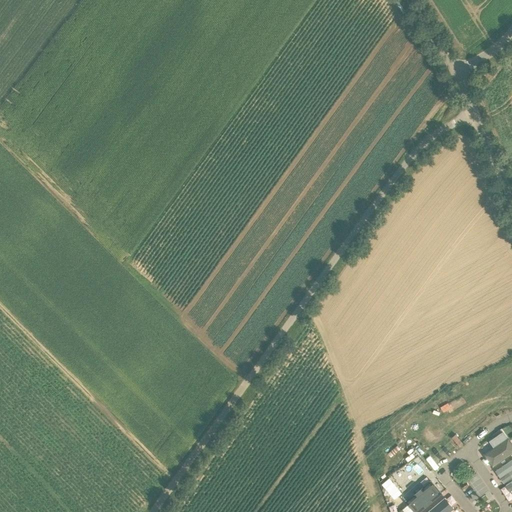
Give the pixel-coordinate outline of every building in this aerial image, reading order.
[(449,439),(453,448),(463,443),(459,434),(449,439)] [(495,444),(501,439),(498,435),(492,440),(495,444)] [(511,449),(511,444),(507,437),(484,452),(491,463),(511,449)] [(503,480),(511,473),(511,455),(494,468),(503,480)] [(414,511),(439,489),(430,479),(405,500),(414,511)] [(447,511),(454,507),(444,496),(424,511),(447,511)]
